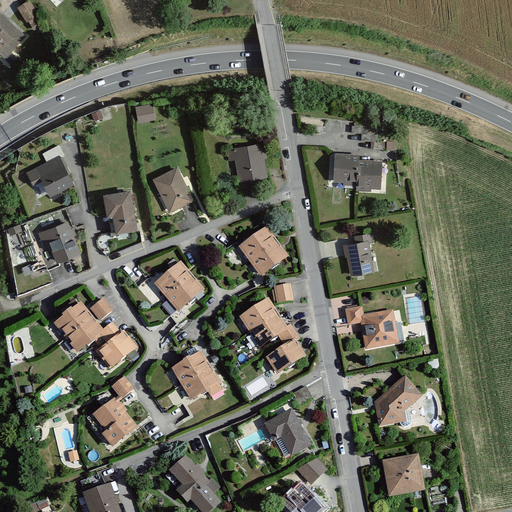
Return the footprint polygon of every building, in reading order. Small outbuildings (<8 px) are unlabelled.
[(27,0),(19,6),(28,20),(38,14),(30,0),(27,0)] [(0,9),(0,54),(5,59),(28,34),(0,9)] [(135,105),(139,122),(155,119),(152,102),(135,105)] [(233,182),(269,178),(266,144),(230,148),(233,182)] [(59,155),(27,173),(35,188),(43,183),(51,198),(75,185),(59,155)] [(357,157),(337,156),(335,180),(345,181),(344,184),(358,184),(357,189),(368,190),(368,187),(378,188),(379,163),(357,162),(357,157)] [(178,167),(154,180),(172,215),(196,202),(178,167)] [(132,189),(104,196),(114,236),(142,230),(132,189)] [(49,270),(82,255),(67,222),(34,237),(49,270)] [(269,231),(244,249),(264,277),(289,259),(269,231)] [(358,246),(348,248),(354,276),(377,271),(375,261),(373,262),(369,244),(371,243),(369,236),(357,239),(358,246)] [(182,266),(159,286),(181,312),(205,292),(182,266)] [(292,287),(278,290),(280,305),(294,302),(292,287)] [(113,311),(104,300),(93,309),(102,320),(113,311)] [(270,303),(245,320),(265,350),(282,338),(289,349),(273,360),(280,370),(304,354),(297,344),(302,341),(293,328),(289,331),(270,303)] [(89,315),(82,306),(57,327),(80,354),(104,334),(98,325),(95,327),(87,316),(89,315)] [(362,311),(349,313),(352,326),(364,324),(368,350),(405,343),(399,312),(364,318),(362,311)] [(123,337),(114,326),(103,335),(112,346),(101,355),(111,366),(118,360),(121,363),(137,350),(125,335),(123,337)] [(188,357),(174,366),(194,397),(220,380),(203,355),(191,363),(188,357)] [(422,394),(406,375),(377,401),(381,424),(405,419),(403,410),(422,394)] [(125,379),(115,387),(123,397),(133,389),(125,379)] [(126,411),(116,399),(95,415),(108,432),(105,434),(113,446),(137,428),(124,412),(126,411)] [(293,408),(269,421),(277,436),(284,432),(295,452),(312,442),(293,408)] [(418,454),(385,460),(391,493),(424,487),(418,454)] [(195,467),(185,457),(170,470),(185,486),(179,492),(187,501),(191,498),(203,511),(207,511),(220,501),(206,485),(209,482),(202,474),(204,472),(197,465),(195,467)] [(319,459),(300,468),(314,482),(328,469),(319,459)] [(109,483),(84,493),(91,511),(112,511),(119,509),(109,483)] [(304,485),(292,497),(306,511),(319,511),(325,506),(304,485)]
